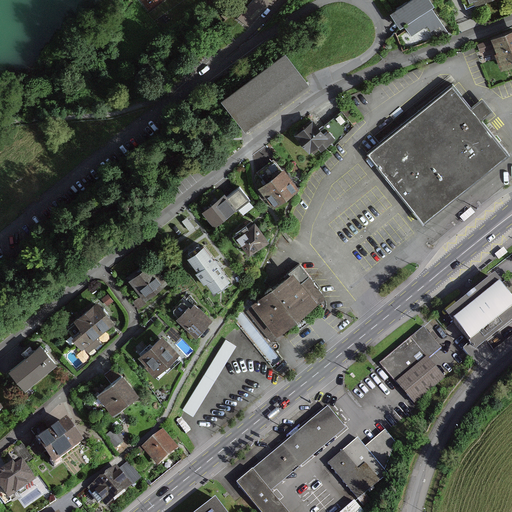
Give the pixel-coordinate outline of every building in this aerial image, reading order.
[(254,0),(239,17),(248,25),(269,2),(272,5),(276,0),(254,0)] [(433,0),(410,0),(394,10),(402,24),(407,21),(413,33),(430,23),(433,28),(435,27),(440,34),(448,30),(433,6),(436,4),(433,0)] [(511,31),(478,43),(485,61),(499,56),(503,68),(511,64),(511,31)] [(289,53),(225,99),(244,126),(308,80),(289,53)] [(416,211),(425,222),(511,153),(511,152),(485,118),(496,110),(486,97),(474,107),(456,84),(381,143),(370,152),(379,163),(416,211)] [(315,118),(296,134),(311,152),(319,145),(323,150),(334,141),(327,133),(315,118)] [(275,206),(300,186),(285,167),(260,187),(275,206)] [(215,225),(238,208),(226,192),(202,209),(215,225)] [(269,241),(257,223),(237,237),(250,255),(269,241)] [(191,232),(177,245),(189,258),(204,245),(191,232)] [(232,274),(218,254),(195,270),(209,290),(232,274)] [(151,261),(131,276),(145,295),(165,279),(151,261)] [(293,267),(251,299),(276,330),(317,299),(293,267)] [(511,295),(500,280),(451,319),(468,341),(511,306),(511,295)] [(212,316),(195,300),(180,315),(196,332),(212,316)] [(98,301),(64,327),(82,352),(117,326),(98,301)] [(424,328),(381,364),(414,404),(445,378),(428,358),(440,348),(424,328)] [(180,354),(163,335),(140,356),(156,375),(180,354)] [(226,336),(182,408),(194,414),(236,344),(226,336)] [(39,347),(9,371),(25,391),(55,366),(39,347)] [(111,384),(97,396),(113,416),(139,395),(116,366),(104,376),(111,384)] [(237,482),(261,511),(285,511),(269,492),(346,430),(328,408),(237,482)] [(38,442),(25,450),(33,461),(42,454),(51,468),(81,448),(65,424),(50,435),(44,425),(32,433),(38,442)] [(163,430),(142,447),(157,466),(178,449),(163,430)] [(106,437),(118,447),(123,441),(111,431),(106,437)] [(358,440),(328,466),(357,499),(379,479),(373,473),(382,465),(396,444),(385,432),(366,448),(358,440)] [(0,481),(0,482),(0,481),(0,496),(5,503),(13,497),(15,499),(26,491),(25,489),(34,483),(22,466),(13,472),(11,470),(0,477),(0,481)] [(116,498),(131,487),(126,481),(123,476),(115,466),(87,487),(102,508),(106,506),(116,498)] [(223,511),(215,501),(199,511),(223,511)] [(342,511),(365,511),(356,501),(342,511)]
